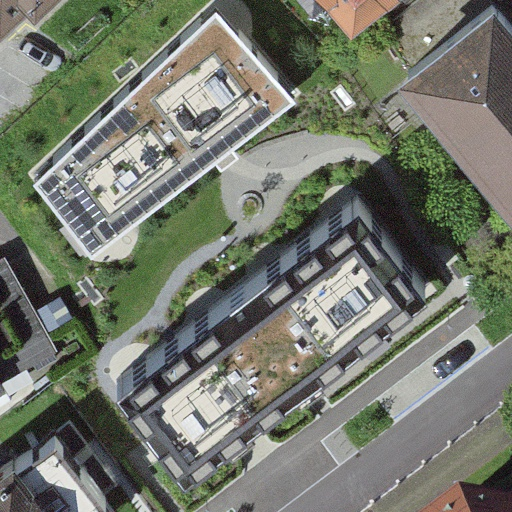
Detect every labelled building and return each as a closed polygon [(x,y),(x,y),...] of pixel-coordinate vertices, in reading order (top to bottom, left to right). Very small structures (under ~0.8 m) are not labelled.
[(0,0),(0,15),(10,27),(41,0),(0,0)] [(309,95),(224,0),(203,0),(24,169),(93,260),(224,160),(309,95)] [(371,0),(342,0),(354,14),(371,0)] [(511,13),(501,0),(482,0),(399,68),(511,203),(511,13)] [(167,338),(109,382),(179,474),(243,426),(425,287),(355,195),(167,338)] [(0,247),(0,372),(53,344),(0,247)] [(81,427),(0,475),(0,511),(123,511),(130,508),(81,427)]
